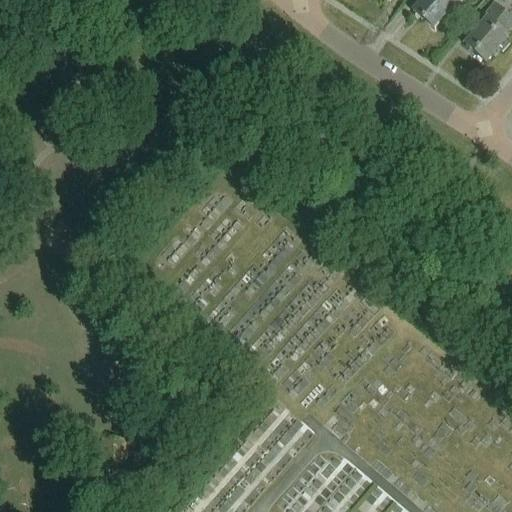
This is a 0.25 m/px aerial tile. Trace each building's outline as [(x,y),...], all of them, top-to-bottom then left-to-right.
[(425,0),(413,15),(434,33),(455,8),(445,0),(425,0)] [(502,55),(509,47),(507,42),(508,41),(505,38),(511,29),(511,21),(495,7),(483,21),(486,24),(465,49),(485,67),(497,53),(502,55)] [(82,71),(72,83),(100,106),(110,93),(82,71)] [(121,121),(95,153),(110,165),(117,155),(128,164),(141,147),(130,138),(135,132),(121,121)] [(171,228),(178,221),(171,213),(164,220),(171,228)] [(119,401),(127,371),(109,366),(101,397),(119,401)] [(127,467),(127,442),(102,442),(102,467),(127,467)]
